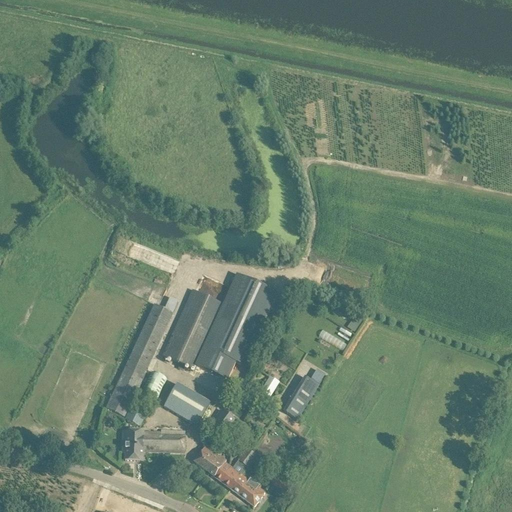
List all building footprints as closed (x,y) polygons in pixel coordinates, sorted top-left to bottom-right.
[(224,305),(196,368),(227,382),(235,364),(240,366),(246,351),(248,352),(275,292),(238,275),(224,305)] [(185,368),(194,372),(196,368),(224,305),(192,290),(163,358),(180,365),(178,370),(183,372),(185,368)] [(155,305),(106,410),(124,418),(173,314),(155,305)] [(318,339),(344,350),(347,342),(321,331),(318,339)] [(156,402),(167,380),(151,372),(140,395),(156,402)] [(261,392),(270,397),(279,383),(270,377),(261,392)] [(297,421),(318,386),(305,378),(284,412),(297,421)] [(177,385),(164,408),(197,427),(210,405),(177,385)] [(256,419),(263,409),(256,404),(249,414),(256,419)] [(140,427),(146,415),(131,408),(125,420),(140,427)] [(219,415),(221,416),(215,424),(225,432),(234,420),(221,411),(219,415)] [(123,432),(123,447),(126,447),(125,455),(125,462),(143,462),(143,453),(143,448),(144,448),(144,433),(143,433),(140,433),(123,432)] [(144,448),(143,448),(143,453),(185,454),(185,435),(161,434),(144,433),(144,448)] [(194,463),(208,474),(215,464),(214,463),(219,457),(205,447),(194,463)] [(208,474),(230,490),(241,476),(247,468),(256,457),(246,450),(232,469),(224,464),(226,462),(219,457),(214,463),(215,464),(208,474)] [(254,508),(260,500),(264,494),(241,476),(230,490),(254,508)] [(273,477),(267,486),(282,498),(289,489),(273,477)]
